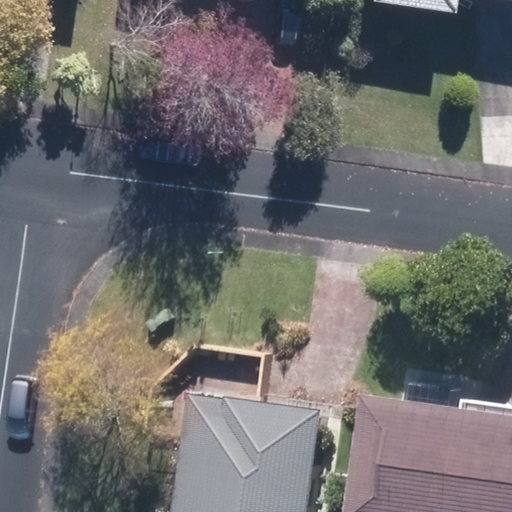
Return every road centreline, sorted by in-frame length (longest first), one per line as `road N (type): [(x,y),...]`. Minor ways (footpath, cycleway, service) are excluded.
road 1 (residential): [(511,233),(35,170)]
road 2 (residential): [(35,170),(0,418)]
